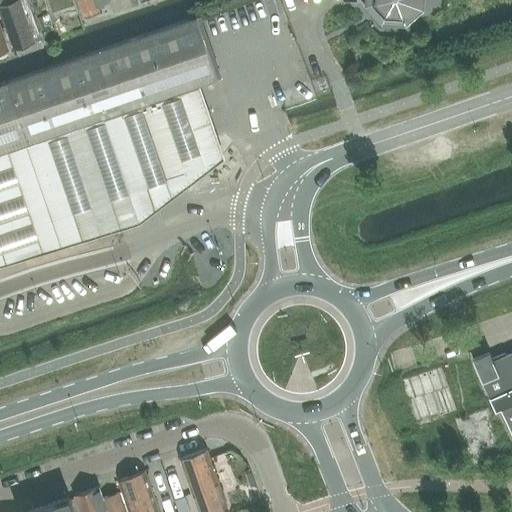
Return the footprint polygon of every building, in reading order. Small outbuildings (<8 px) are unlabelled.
[(28,0),(16,0),(1,5),(16,47),(42,38),(28,0)] [(100,11),(98,5),(96,0),(79,0),(85,16),(100,11)] [(405,23),(421,9),(421,0),(368,0),(368,5),(371,5),(383,19),(383,22),(405,23)] [(47,137),(120,112),(197,85),(217,78),(196,17),(0,84),(0,266),(83,240),(47,137)] [(0,24),(0,52),(9,49),(0,24)] [(47,137),(83,240),(145,220),(222,160),(197,85),(120,112),(47,137)] [(511,351),(477,367),(492,398),(491,399),(497,411),(501,410),(511,433),(511,351)] [(439,371),(395,386),(409,430),(416,428),(416,425),(437,419),(437,421),(453,416),(439,371)] [(226,511),(226,510),(229,509),(208,450),(180,460),(198,511),(226,511)] [(159,511),(146,471),(119,480),(129,511),(159,511)] [(103,499),(100,487),(75,496),(80,511),(124,511),(119,494),(103,499)] [(184,497),(175,500),(179,511),(186,511),(189,511),(184,497)] [(75,511),(71,498),(29,511),(75,511)]
